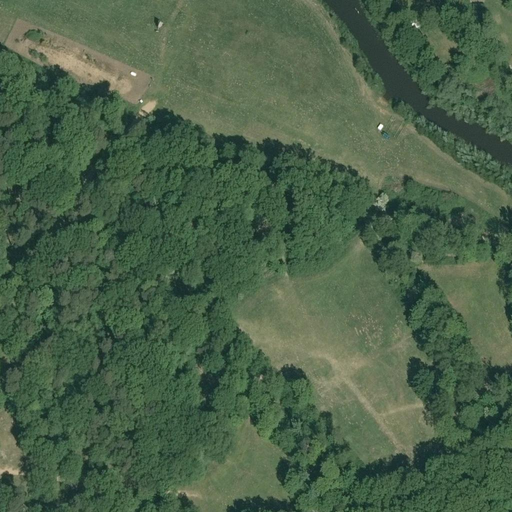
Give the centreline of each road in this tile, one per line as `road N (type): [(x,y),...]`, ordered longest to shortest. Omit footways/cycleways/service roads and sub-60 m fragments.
road 1 (track): [(0,78),(126,130),(374,204)]
road 2 (track): [(0,318),(73,195),(130,124)]
road 3 (track): [(374,204),(503,238),(511,254)]
